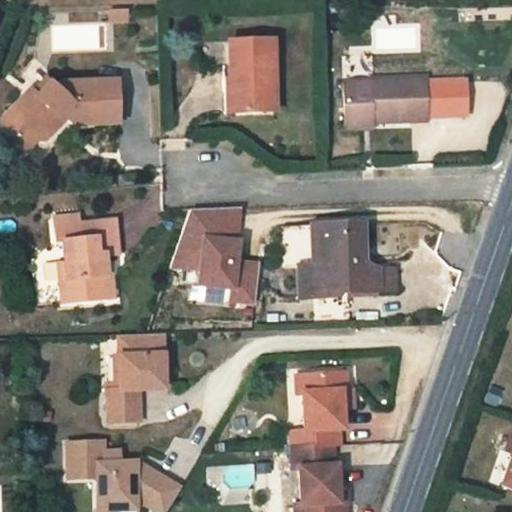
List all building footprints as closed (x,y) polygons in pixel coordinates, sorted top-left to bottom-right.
[(462,20),(511,19),(511,9),(462,10),(462,20)] [(229,46),(229,86),(234,85),(234,119),(272,119),(272,46),(229,46)] [(47,83),(42,77),(29,91),(35,96),(47,83)] [(53,89),(47,83),(35,96),(29,91),(6,114),(6,133),(19,144),(35,128),(45,128),(51,129),(57,123),(58,120),(58,116),(58,115),(60,114),(63,115),(73,124),(116,125),(115,83),(59,84),(53,89)] [(223,119),(234,119),(234,85),(229,86),(223,85),(223,119)] [(343,90),(343,133),(370,133),(425,132),(425,129),(425,94),(425,90),(343,90)] [(425,94),(425,129),(465,129),(465,93),(425,94)] [(25,149),(45,128),(35,128),(19,144),(25,149)] [(228,247),(233,214),(183,214),(163,271),(193,274),(192,290),(224,294),(223,305),(240,308),(246,269),(228,267),(231,248),(228,247)] [(50,218),(51,228),(74,225),(73,216),(50,218)] [(74,225),(51,228),(52,243),(59,243),(60,263),(62,281),(54,281),(56,303),(102,299),(100,260),(113,257),(111,223),(74,225)] [(358,233),(312,234),(312,274),(294,274),(295,306),(317,306),(317,302),(389,301),(389,281),(358,281),(358,233)] [(53,264),(54,281),(62,281),(60,263),(53,264)] [(246,269),(240,308),(248,308),(253,270),(246,269)] [(139,340),(118,341),(118,388),(106,389),(106,426),(139,425),(140,396),(165,395),(165,340),(139,340)] [(295,457),(327,456),(334,455),(334,440),(338,439),(337,419),(343,419),(342,401),(341,384),(302,385),(303,402),(298,402),(298,403),(299,440),(294,440),(295,457)] [(303,402),(302,385),(292,385),(293,404),(298,403),(298,402),(303,402)] [(287,457),(295,457),(294,440),(286,440),(287,457)] [(142,511),(165,511),(176,495),(148,478),(146,483),(131,474),(131,468),(115,468),(114,457),(99,457),(99,447),(63,447),(63,483),(92,482),(92,511),(131,511),(131,505),(142,511)] [(511,453),(498,449),(492,466),(501,469),(490,500),(511,506),(511,453)] [(295,457),(287,457),(287,479),(293,478),(294,511),(338,511),(337,511),(331,511),(332,503),(331,476),(328,476),(327,456),(295,457)] [(341,502),(332,503),(331,511),(337,511),(338,511),(341,511),(341,502)]
